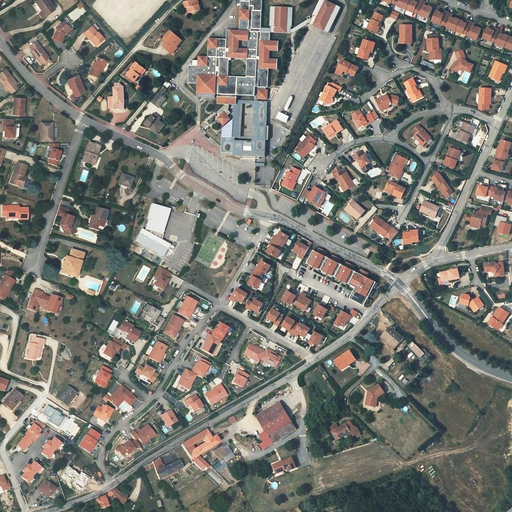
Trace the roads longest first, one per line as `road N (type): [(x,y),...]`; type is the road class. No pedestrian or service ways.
road 1 (unclassified): [(110,486),(312,362)]
road 2 (tertiary): [(82,118),(161,156),(235,209),(269,216)]
road 3 (residential): [(31,271),(82,118)]
road 4 (tertiary): [(398,282),(457,350),(511,377)]
road 5 (tertiary): [(269,216),(398,282)]
